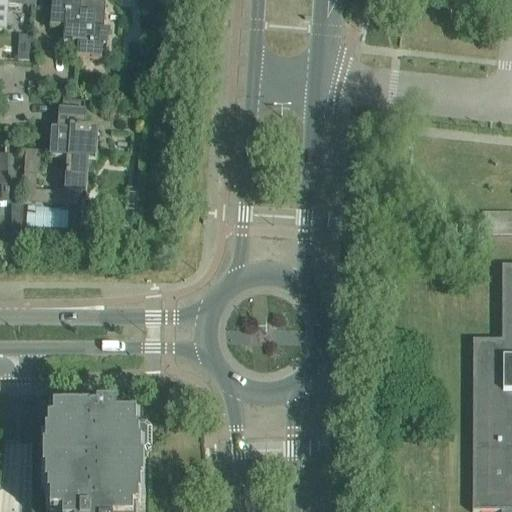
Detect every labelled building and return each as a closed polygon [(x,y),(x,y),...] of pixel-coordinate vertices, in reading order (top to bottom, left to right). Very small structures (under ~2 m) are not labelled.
[(0,0),(0,5),(32,8),(32,0),(0,0)] [(52,6),(50,31),(65,32),(64,46),(78,47),(77,61),(102,63),(103,49),(108,49),(109,34),(95,33),(97,4),(67,2),(66,7),(52,6)] [(36,192),(39,155),(26,154),(22,205),(77,208),(78,188),(87,189),(89,156),(96,156),(98,134),(83,133),(85,105),(63,104),(62,114),(59,114),(58,135),(51,134),(49,161),(67,163),(65,194),(36,192)] [(511,511),(511,269),(502,269),(502,344),(473,344),(472,511),(511,511)] [(141,471),(141,454),(147,454),(152,449),(152,429),(147,423),(116,423),(116,421),(116,417),(113,417),(96,417),(96,428),(90,428),(90,417),(50,417),(50,434),(53,434),(53,443),(45,443),(45,461),(49,461),(49,481),(45,481),(45,498),(53,498),(53,507),(50,507),(49,511),(132,511),(132,509),(141,509),(141,492),(137,492),(137,471),(141,471)]
